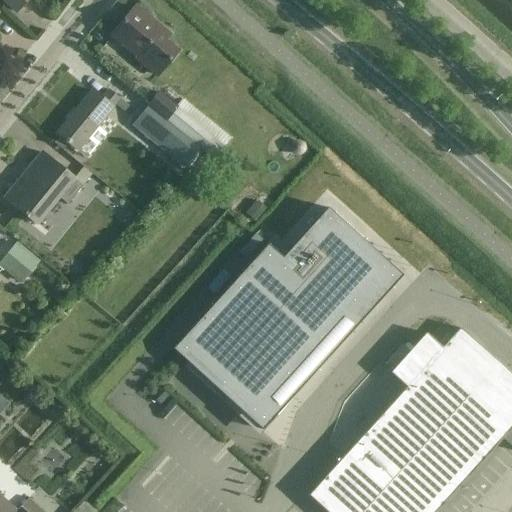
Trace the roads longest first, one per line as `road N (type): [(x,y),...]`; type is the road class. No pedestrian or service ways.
road 1 (residential): [(273,511),(293,490),(312,411),(435,284),(511,353)]
road 2 (primary): [(275,0),(511,204)]
road 3 (primary): [(511,128),(382,0)]
road 4 (unclassified): [(0,114),(91,0)]
road 5 (unclassified): [(511,83),(420,0)]
